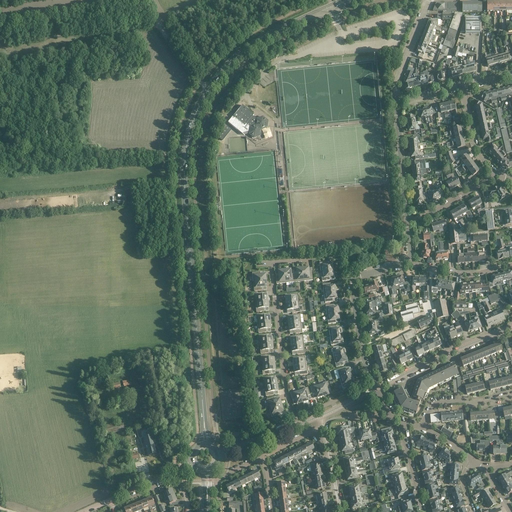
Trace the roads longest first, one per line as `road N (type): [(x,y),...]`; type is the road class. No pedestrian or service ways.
road 1 (secondary): [(204,442),(184,184),(188,135),(229,63),(301,19)]
road 2 (residential): [(374,388),(351,278),(410,262)]
road 3 (residential): [(296,424),(285,394),(271,263)]
road 4 (unclassified): [(374,388),(511,327)]
road 5 (residential): [(406,221),(396,101)]
